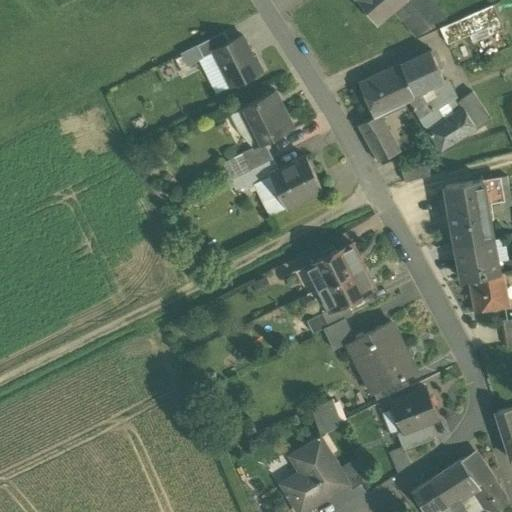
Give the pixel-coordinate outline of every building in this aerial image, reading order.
[(388,0),(358,0),(378,23),(395,8),(388,0)] [(388,0),(395,8),(396,7),(405,0),(388,0)] [(429,0),(405,0),(396,7),(419,34),(442,15),(429,0)] [(491,6),(440,28),(447,45),(469,35),(485,28),(498,22),(491,6)] [(498,22),(485,28),(488,35),(502,30),(498,22)] [(485,28),(469,35),(472,42),(488,35),(485,28)] [(224,32),(197,45),(203,57),(214,52),(213,50),(229,42),(224,32)] [(229,42),(213,50),(214,52),(231,86),(263,70),(255,55),(253,56),(242,36),(229,42)] [(197,45),(182,53),(188,65),(199,59),(203,57),(197,45)] [(444,79),(430,51),(400,64),(413,94),(418,91),(444,79)] [(203,57),(199,59),(216,93),(231,86),(214,52),(203,57)] [(400,64),(360,82),(373,112),(402,99),(406,98),(413,94),(400,64)] [(444,79),(418,91),(431,111),(437,107),(445,102),(438,92),(450,85),(449,83),(447,84),(444,79)] [(450,85),(438,92),(445,102),(456,94),(450,85)] [(431,111),(418,91),(413,94),(406,98),(419,119),(431,111)] [(490,120),(472,92),(458,101),(462,108),(464,107),(477,128),(490,120)] [(273,93),(244,107),(262,143),(263,143),(291,129),(283,112),(282,113),(273,93)] [(402,99),(373,112),(375,117),(376,118),(404,106),(402,99)] [(431,111),(419,119),(425,128),(444,116),(437,107),(431,111)] [(462,108),(427,130),(440,152),(477,128),(464,107),(462,108)] [(376,118),(375,117),(360,126),(379,160),(395,152),(376,118)] [(262,143),(243,153),(251,170),(272,159),(263,143),(262,143)] [(278,171),(268,176),(269,177),(285,209),(322,190),(306,157),(278,171)] [(251,170),(241,175),(247,188),(254,185),(269,177),(268,176),(278,171),(272,159),(251,170)] [(426,163),(402,170),(406,183),(430,176),(426,163)] [(285,209),(269,177),(254,185),(269,216),(285,209)] [(507,177),(483,181),(486,203),(510,199),(507,177)] [(483,181),(445,187),(452,228),(489,222),(486,203),(483,181)] [(489,222),(452,228),(455,244),(492,238),(489,222)] [(492,238),(455,244),(462,280),(469,279),(499,274),(492,238)] [(352,243),(306,266),(318,289),(364,267),(352,243)] [(364,267),(318,289),(329,311),(346,302),(374,288),(364,267)] [(499,274),(469,279),(475,311),(505,306),(499,274)] [(346,302),(329,311),(322,314),(328,326),(352,314),(346,302)] [(511,320),(503,322),(507,347),(511,346),(511,320)] [(391,321),(347,343),(356,360),(365,355),(381,387),(382,388),(404,377),(416,371),(391,321)] [(404,377),(382,388),(381,387),(371,392),(377,404),(410,388),(404,377)] [(426,388),(391,402),(402,431),(396,433),(403,450),(433,439),(427,423),(438,418),(426,388)] [(320,433),(340,424),(329,398),(308,407),(320,433)] [(511,409),(511,408),(496,412),(510,458),(511,457),(511,409)] [(338,468),(320,438),(291,456),(301,472),(281,484),(297,511),(303,511),(347,485),(348,485),(338,468)] [(476,452),(463,459),(478,481),(490,474),(476,452)] [(355,458),(338,468),(348,485),(347,485),(350,491),(364,482),(355,458)] [(462,458),(433,478),(449,502),(458,496),(478,481),(463,459),(462,458)] [(433,478),(412,491),(425,511),(434,511),(439,509),(449,502),(433,478)] [(494,481),(486,486),(492,496),(499,508),(507,502),(494,481)] [(486,486),(475,493),(481,503),(492,496),(486,486)] [(468,511),(458,496),(449,502),(454,509),(455,511),(468,511)] [(492,496),(481,503),(486,511),(493,511),(495,511),(499,508),(492,496)]
